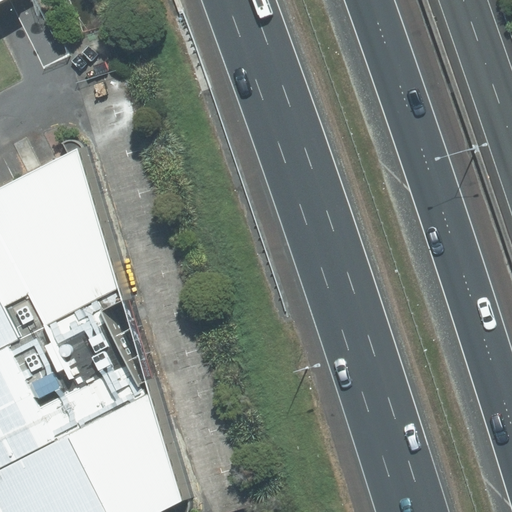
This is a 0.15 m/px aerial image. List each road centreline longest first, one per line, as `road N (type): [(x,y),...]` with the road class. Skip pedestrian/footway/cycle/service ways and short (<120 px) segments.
road 1 (motorway): [(423,511),(252,0)]
road 2 (motorway): [(369,0),(442,194),(511,420)]
